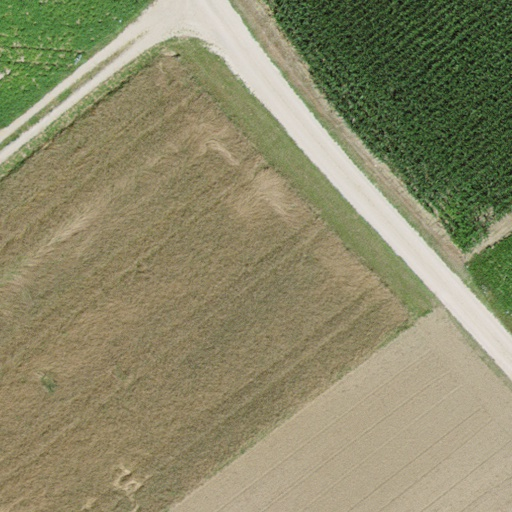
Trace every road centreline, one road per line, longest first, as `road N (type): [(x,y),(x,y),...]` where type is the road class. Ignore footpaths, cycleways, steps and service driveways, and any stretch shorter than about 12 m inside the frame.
road 1 (track): [(511,382),(189,0)]
road 2 (track): [(195,9),(152,27),(0,147)]
